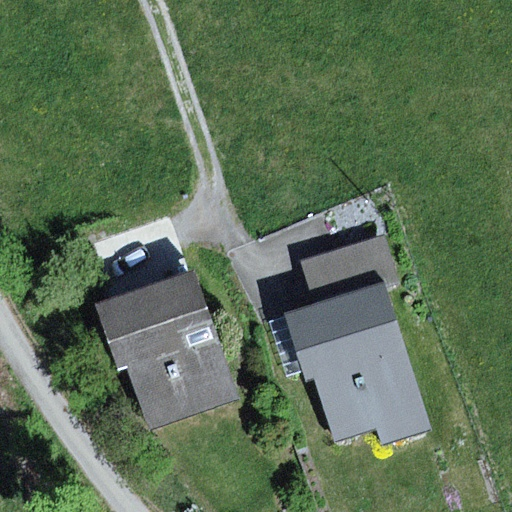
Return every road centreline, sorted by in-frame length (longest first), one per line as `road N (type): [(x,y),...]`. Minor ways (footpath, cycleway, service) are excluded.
road 1 (track): [(0,316),(133,511)]
road 2 (track): [(149,0),(217,196)]
